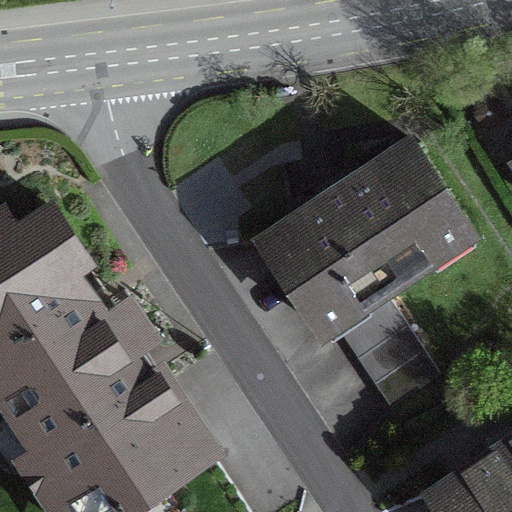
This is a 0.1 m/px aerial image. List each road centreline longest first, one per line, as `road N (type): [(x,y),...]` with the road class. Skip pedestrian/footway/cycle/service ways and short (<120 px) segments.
road 1 (residential): [(103,56),(113,137),(135,189),(347,511)]
road 2 (tertiary): [(460,0),(103,56)]
